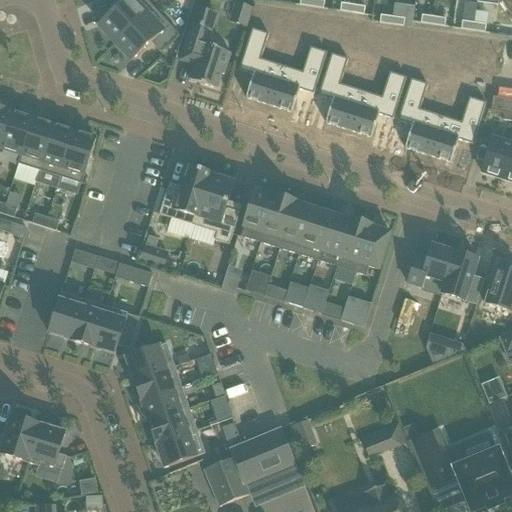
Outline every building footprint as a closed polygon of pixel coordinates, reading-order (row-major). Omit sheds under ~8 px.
[(109,0),(118,9),(99,28),(115,45),(154,10),(144,0),(109,0)] [(311,9),(313,1),(307,0),(300,0),(299,7),(311,9)] [(323,11),(324,3),(313,1),(311,9),(323,11)] [(234,4),(228,24),(246,29),(252,10),(234,4)] [(340,13),(351,15),(353,7),(341,5),(340,13)] [(351,15),(363,16),(365,9),(353,7),(351,15)] [(259,8),(253,25),(269,30),(275,14),(259,8)] [(154,10),(115,45),(131,62),(151,44),(159,54),(178,36),(168,26),(154,10)] [(391,27),(392,19),(380,17),(379,25),(391,27)] [(420,25),(432,27),(433,19),(421,17),(420,25)] [(403,28),(404,20),(392,19),(391,27),(403,28)] [(444,28),(445,20),(433,19),(432,27),(444,28)] [(461,31),(473,33),(474,25),(462,23),(461,31)] [(212,30),(192,24),(180,62),(194,68),(189,82),(216,91),(221,76),(223,76),(230,55),(206,47),(212,30)] [(473,33),(484,34),(485,26),(474,25),(473,33)] [(252,31),(238,72),(253,77),(246,100),(268,107),(281,68),(260,61),(265,46),(268,36),(252,31)] [(281,68),(268,107),(291,114),(299,91),(313,96),(326,55),(310,49),(307,59),(302,74),(281,68)] [(331,56),(318,97),(332,102),(325,125),(348,132),(360,93),(340,86),(348,61),(331,56)] [(360,93),(348,132),(371,140),(378,116),(393,121),(406,80),(389,74),(381,99),(360,93)] [(490,84),(478,80),(474,93),(486,97),(490,84)] [(411,81),(397,123),(412,127),(405,150),(427,157),(440,118),(419,111),(427,86),(411,81)] [(440,118),(427,157),(450,165),(458,142),(472,146),(485,105),(469,99),(461,125),(440,118)] [(0,109),(0,150),(1,151),(12,114),(8,113),(8,112),(0,109)] [(33,121),(12,114),(1,151),(20,157),(21,157),(33,121)] [(511,115),(504,114),(503,122),(511,123),(511,115)] [(53,127),(33,121),(21,157),(20,157),(18,166),(39,172),(53,127)] [(74,134),(53,127),(39,172),(60,179),(74,134)] [(95,141),(74,134),(60,179),(81,186),(95,141)] [(511,156),(511,146),(492,140),(481,174),(504,182),(511,156)] [(167,192),(159,217),(195,228),(211,178),(211,177),(206,175),(207,172),(193,168),(192,171),(188,169),(179,196),(167,192)] [(214,179),(211,178),(195,228),(217,235),(214,242),(229,247),(239,215),(225,210),(233,185),(228,183),(229,180),(215,176),(214,179)] [(274,199),(255,193),(240,238),(260,245),(275,197),(274,197),(274,199)] [(260,245),(279,251),(294,203),(275,197),(260,245)] [(298,257),(313,211),(294,205),(295,204),(294,203),(279,251),(298,257)] [(5,206),(2,216),(14,220),(17,210),(5,206)] [(298,257),(317,263),(332,217),(313,211),(298,257)] [(32,225),(44,229),(47,219),(35,216),(32,225)] [(350,223),(332,217),(317,263),(318,263),(321,254),(338,259),(336,268),(336,269),(351,221),(350,221),(350,223)] [(47,219),(44,229),(56,233),(59,223),(47,219)] [(12,225),(0,221),(0,232),(9,235),(12,225)] [(336,269),(356,275),(370,227),(351,221),(336,269)] [(378,272),(390,235),(371,229),(371,228),(370,227),(359,266),(356,275),(365,278),(368,269),(378,272)] [(138,260),(138,261),(144,263),(156,267),(162,269),(168,251),(155,247),(157,238),(147,235),(144,243),(143,243),(138,260)] [(415,260),(408,285),(421,288),(424,278),(445,284),(455,255),(432,248),(428,263),(415,260)] [(445,284),(442,296),(475,306),(482,281),(472,278),(477,262),(455,255),(445,284)] [(89,256),(85,268),(93,270),(96,258),(89,256)] [(96,258),(93,270),(101,272),(104,261),(96,258)] [(133,270),(128,284),(148,290),(152,276),(133,270)] [(494,270),(482,308),(508,316),(510,309),(511,309),(511,272),(504,270),(503,273),(494,270)] [(225,276),(221,290),(235,295),(236,289),(239,281),(225,276)] [(275,289),(272,300),(284,304),(287,292),(275,289)] [(314,314),(319,316),(321,316),(325,304),(328,293),(321,291),(314,314)] [(289,306),(303,310),(306,298),(292,294),(289,306)] [(48,335),(71,343),(83,302),(61,295),(48,335)] [(363,330),(370,308),(347,301),(340,323),(363,330)] [(105,308),(83,302),(71,343),(93,350),(105,308)] [(106,308),(93,350),(114,356),(127,315),(106,308)] [(511,334),(499,339),(510,366),(511,365),(511,334)] [(443,360),(442,363),(466,353),(465,351),(463,347),(448,342),(443,360)] [(174,368),(166,345),(125,360),(133,382),(174,368)] [(208,357),(199,360),(204,372),(212,369),(208,357)] [(182,390),(174,368),(133,382),(141,404),(182,390)] [(204,372),(199,374),(202,382),(217,377),(214,368),(212,369),(204,372)] [(220,385),(211,388),(216,400),(224,397),(220,385)] [(148,424),(189,409),(182,390),(141,404),(148,424)] [(404,422),(429,412),(420,390),(395,400),(404,422)] [(225,398),(210,403),(218,425),(220,424),(232,420),(229,410),(225,398)] [(490,407),(488,408),(499,434),(500,433),(511,427),(511,426),(502,402),(490,407)] [(156,448),(197,433),(189,409),(148,424),(147,424),(156,448)] [(0,437),(0,459),(1,456),(27,465),(38,430),(39,427),(12,418),(10,422),(8,421),(3,439),(0,437)] [(290,429),(299,453),(315,447),(307,423),(290,429)] [(38,430),(27,465),(28,465),(39,468),(41,464),(62,471),(66,458),(58,456),(64,439),(65,435),(39,427),(40,427),(39,427),(38,430)] [(204,472),(219,509),(249,497),(245,488),(295,467),(280,430),(241,446),(229,451),(228,451),(232,460),(204,472)] [(439,432),(409,445),(436,511),(438,511),(429,491),(457,480),(466,502),(470,511),(475,511),(486,508),(488,511),(502,506),(500,502),(511,497),(511,487),(497,451),(496,452),(454,469),(447,451),(439,432)] [(197,433),(156,448),(164,470),(205,456),(197,433)] [(372,436),(361,440),(369,459),(379,455),(372,436)] [(226,443),(229,451),(241,446),(239,439),(226,443)] [(95,481),(79,483),(81,497),(97,495),(95,481)] [(357,511),(401,511),(396,497),(388,500),(383,487),(364,495),(369,508),(357,511)]
